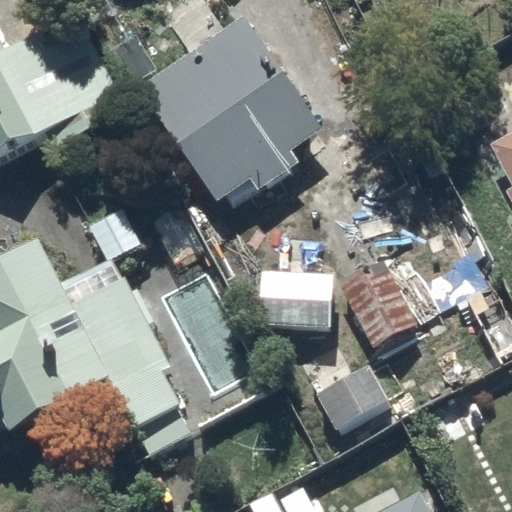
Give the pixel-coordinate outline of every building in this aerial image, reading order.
[(0,25),(0,154),(51,128),(58,142),(128,106),(80,13),(12,48),(0,25)] [(330,132),(248,22),(229,35),(223,25),(193,46),(201,56),(147,93),(224,207),(257,184),(304,272),(333,257),(291,179),(309,165),(300,154),(330,132)] [(511,132),(495,141),(511,173),(511,132)] [(0,447),(121,386),(130,404),(182,377),(160,334),(165,331),(149,300),(145,303),(136,286),(132,288),(123,272),(152,257),(132,218),(122,224),(116,213),(93,224),(106,249),(64,271),(51,246),(0,272),(0,447)] [(373,264),(342,277),(373,346),(421,325),(396,271),(380,279),(373,264)] [(436,511),(424,488),(378,511),(436,511)]
